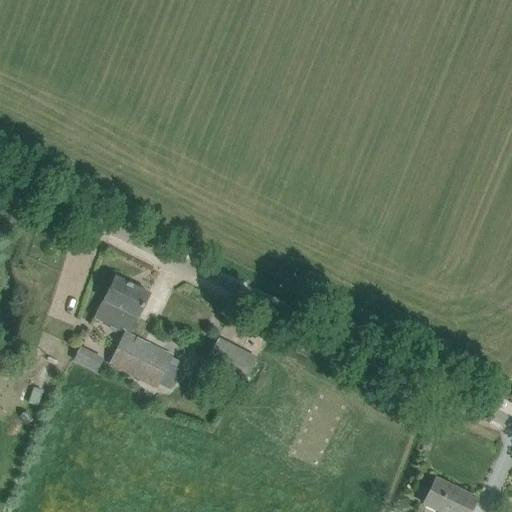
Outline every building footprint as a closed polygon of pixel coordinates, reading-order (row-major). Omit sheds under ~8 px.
[(121,328),(130,333),(138,318),(137,317),(149,293),(116,277),(104,301),(102,300),(94,318),(119,331),(121,328)] [(123,333),(109,362),(157,386),(158,384),(161,378),(165,368),(168,363),(171,357),(123,333)] [(240,406),(259,416),(272,391),(254,382),(261,368),(244,360),(246,357),(218,342),(198,381),(241,403),(240,406)] [(103,358),(80,347),(73,361),(96,372),(103,358)] [(28,412),(21,417),(27,426),(34,421),(28,412)] [(470,511),(477,499),(435,479),(424,503),(441,511),(470,511)]
